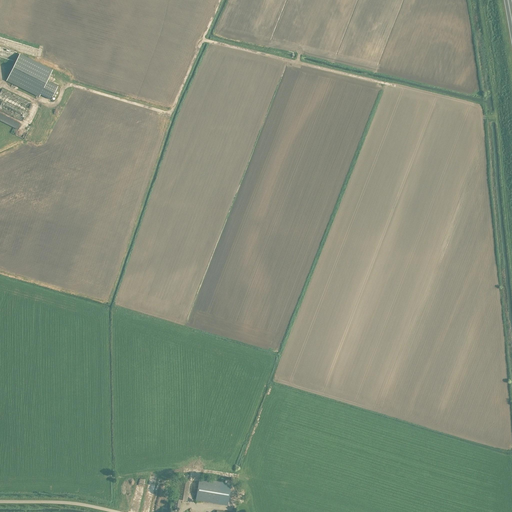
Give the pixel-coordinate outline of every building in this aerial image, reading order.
[(51,70),(40,64),(19,54),(6,79),(39,95),(40,93),(51,99),(57,85),(46,80),(51,70)] [(0,91),(0,109),(22,120),(31,102),(2,88),(0,91)] [(0,120),(18,129),(21,123),(0,112),(0,120)] [(48,112),(44,120),(49,123),(53,114),(48,112)] [(190,480),(177,478),(172,508),(179,509),(180,499),(186,500),(190,480)] [(227,505),(231,483),(199,478),(195,499),(227,505)] [(133,508),(141,509),(147,481),(139,479),(133,508)]
